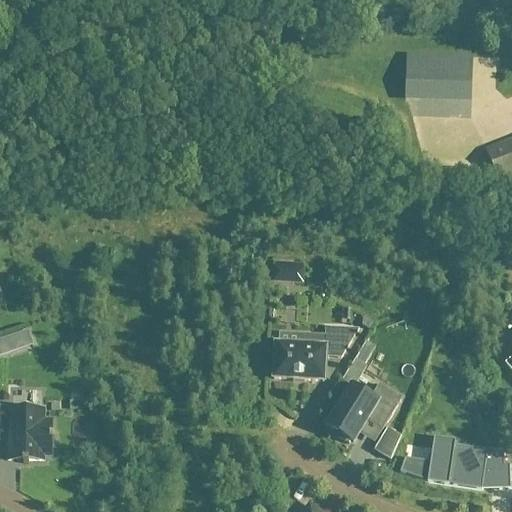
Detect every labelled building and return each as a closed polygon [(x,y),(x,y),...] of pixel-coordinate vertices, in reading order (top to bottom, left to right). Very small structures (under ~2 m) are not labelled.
[(404,87),(470,89),(471,59),(405,57),(404,87)] [(511,143),(486,153),(496,179),(511,172),(511,143)] [(324,360),(340,361),(358,332),(324,330),(324,338),(300,337),(299,349),(277,348),(277,347),(274,347),(274,349),(275,349),(273,380),(273,382),(275,382),(292,383),(304,384),(304,383),(321,384),(321,385),(323,385),(323,383),(323,382),(324,360)] [(400,401),(378,388),(371,400),(351,388),(326,429),(337,436),(335,439),(347,447),(349,444),(352,445),(365,424),(380,433),(400,401)] [(43,464),(43,459),(51,459),(51,444),(53,444),(53,438),(51,438),(51,423),(43,423),(43,412),(9,412),(9,409),(0,409),(0,443),(7,444),(7,464),(22,464),(22,466),(28,466),(28,464),(43,464)] [(385,435),(374,453),(390,463),(398,444),(385,435)] [(429,465),(427,484),(427,485),(481,492),(482,488),(490,489),(490,492),(509,492),(509,467),(503,467),(502,456),(453,448),(454,444),(446,443),(446,442),(442,442),(434,441),(433,445),(432,445),(429,465)]
